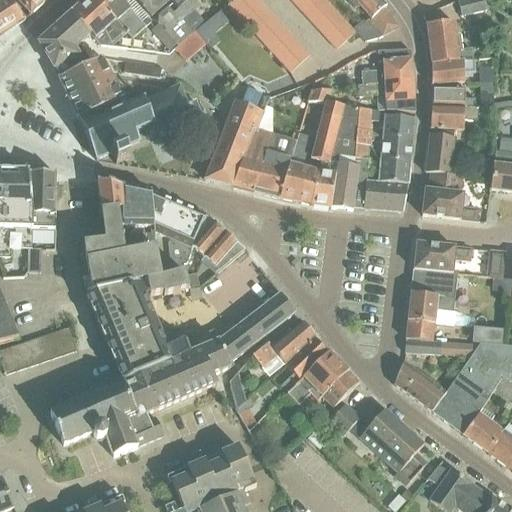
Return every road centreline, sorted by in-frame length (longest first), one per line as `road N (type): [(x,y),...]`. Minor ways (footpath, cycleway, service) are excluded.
road 1 (residential): [(385,395),(211,199)]
road 2 (residential): [(211,199),(59,162),(0,135)]
road 3 (residential): [(407,230),(425,84),(410,14)]
road 4 (residential): [(407,230),(272,216),(211,199)]
road 5 (residential): [(385,395),(407,230)]
road 6 (residential): [(511,492),(385,395)]
road 7 (residential): [(24,449),(38,488),(54,497),(136,472)]
